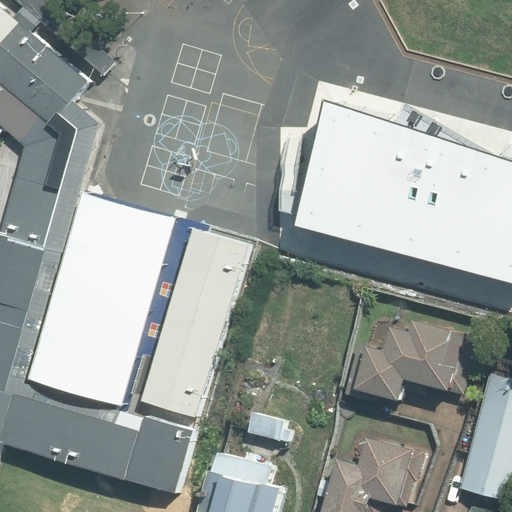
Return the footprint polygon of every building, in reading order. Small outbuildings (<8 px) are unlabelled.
[(95,72),(3,0),(0,0),(0,72),(9,80),(0,89),(0,110),(26,135),(0,243),(0,472),(3,473),(12,437),(178,485),(193,430),(34,384),(109,127),(74,96),(95,72)] [(511,0),(399,0),(395,16),(511,48),(511,0)] [(511,276),(511,149),(340,101),(307,219),(511,276)] [(256,240),(196,222),(143,394),(203,412),(256,240)] [(477,386),(490,323),(434,311),(431,325),(408,320),(403,345),(370,338),(359,390),(372,393),(373,385),(422,395),(426,376),(477,386)] [(511,367),(502,366),(473,485),(511,494),(511,367)] [(265,409),(259,433),(290,440),(296,417),(265,409)] [(425,503),(440,442),(388,429),(381,458),(354,451),(339,511),(389,511),(393,495),(425,503)] [(286,460),(233,449),(220,510),(230,511),(294,511),(302,475),(283,471),(286,460)] [(500,511),(502,507),(477,503),(475,511),(500,511)]
